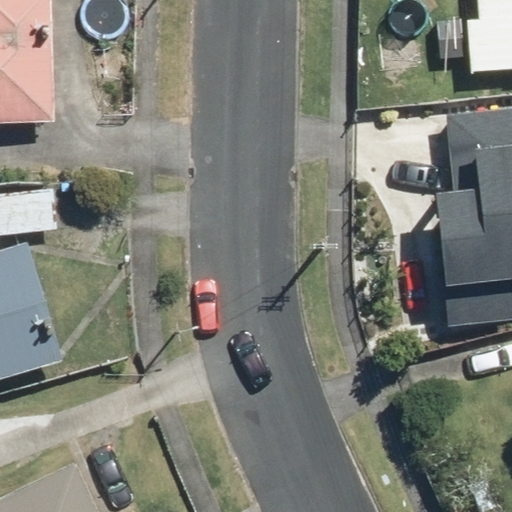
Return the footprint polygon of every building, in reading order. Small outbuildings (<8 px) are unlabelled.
[(0,0),(0,125),(49,124),(45,0),(0,0)] [(511,0),(468,0),(470,24),(460,24),(464,75),(511,72),(511,0)] [(511,164),(470,176),(497,283),(511,279),(511,164)] [(48,187),(0,190),(0,236),(51,233),(48,187)] [(0,381),(59,364),(21,245),(0,251),(0,381)] [(132,448),(91,471),(114,511),(149,511),(164,504),(132,448)] [(0,511),(90,511),(69,465),(0,496),(0,511)]
